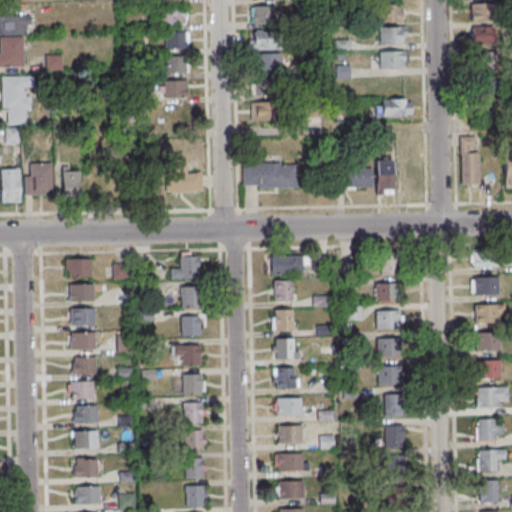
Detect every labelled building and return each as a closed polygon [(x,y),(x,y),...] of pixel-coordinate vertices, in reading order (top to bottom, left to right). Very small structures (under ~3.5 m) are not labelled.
[(471,21),(495,20),(494,3),(470,4),(471,21)] [(402,4),(379,4),(379,22),(402,22),(402,4)] [(250,7),(273,7),(274,23),(251,23),(250,7)] [(160,9),(183,9),(183,25),(160,25),(160,9)] [(29,15),(0,14),(0,34),(29,35),(29,15)] [(379,45),(405,45),(405,27),(379,27),(379,45)] [(494,27),(471,27),(471,43),(494,43),(494,27)] [(250,30),(250,49),(275,49),(275,30),(250,30)] [(163,33),(186,32),(186,49),(163,49),(163,33)] [(0,66),(23,67),(23,37),(0,37),(0,66)] [(407,68),(407,51),(379,51),(379,68),(407,68)] [(45,70),(61,70),(61,54),(45,54),(45,70)] [(163,58),(186,57),(187,73),(164,74),(163,58)] [(1,111),(7,111),(7,123),(26,123),(26,111),(31,111),(31,87),(33,87),(33,75),(1,75),(1,111)] [(251,79),(274,79),(274,95),(251,95),(251,79)] [(162,82),(185,81),(185,98),(163,98),(162,82)] [(412,115),(412,98),(375,98),(375,115),(412,115)] [(250,103),(278,102),(278,121),(250,121),(250,103)] [(165,103),(165,125),(190,125),(190,103),(165,103)] [(460,185),(478,185),(478,136),(460,136),(460,185)] [(511,158),(503,158),(503,185),(511,185),(511,158)] [(376,192),(393,192),(393,159),(376,159),(376,192)] [(186,161),(166,161),(167,193),(201,193),(201,173),(186,173),(186,161)] [(297,188),(297,162),(242,162),(242,188),(297,188)] [(50,195),(50,163),(24,163),(24,195),(50,195)] [(418,163),(401,163),(401,189),(418,189),(418,163)] [(80,167),(61,167),(61,196),(80,196),(80,167)] [(20,202),(20,168),(1,168),(1,202),(20,202)] [(121,173),(89,173),(89,198),(121,198),(121,173)] [(347,173),(347,187),(369,187),(369,173),(347,173)] [(470,251),(470,266),(498,266),(498,251),(470,251)] [(379,274),(401,274),(401,253),(379,253),(379,274)] [(198,278),(198,254),(180,254),(180,268),(171,268),(171,278),(198,278)] [(270,273),(303,273),(303,254),(270,254),(270,273)] [(328,270),(328,256),(313,256),(313,270),(328,270)] [(90,258),(64,258),(64,276),(90,276),(90,258)] [(498,276),(470,276),(470,294),(498,294),(498,276)] [(292,300),(292,280),(273,280),(273,300),(292,300)] [(397,283),(374,283),(374,301),(397,301),(397,283)] [(69,285),(93,285),(93,302),(69,303),(69,285)] [(196,285),(180,285),(180,306),(196,306),(196,285)] [(503,322),(503,303),(475,303),(475,322),(503,322)] [(69,309),(92,309),(92,326),(69,327),(69,309)] [(271,329),(292,329),(292,309),(271,309),(271,329)] [(374,309),(374,327),(400,327),(400,309),(374,309)] [(180,335),(199,335),(199,314),(180,314),(180,335)] [(476,332),(476,350),(499,350),(499,332),(476,332)] [(70,334),(93,333),(93,350),(70,351),(70,334)] [(272,338),(272,358),(296,358),(296,338),(272,338)] [(377,355),(397,355),(397,339),(377,339),(377,355)] [(177,365),(200,365),(200,344),(177,344),(177,365)] [(73,358),(94,358),(94,374),(71,375),(70,363),(73,363),(73,358)] [(500,377),(500,359),(475,359),(475,377),(500,377)] [(400,382),(400,366),(376,366),(376,382),(400,382)] [(298,376),(290,376),(290,367),(272,367),(272,388),(298,388),(298,376)] [(180,376),(199,375),(199,395),(181,396),(180,376)] [(69,382),(92,382),(92,399),(69,399),(69,382)] [(476,407),(507,407),(507,386),(476,386),(476,407)] [(383,416),(401,415),(400,393),(383,394),(383,416)] [(275,400),(299,399),(299,416),(275,417),(275,400)] [(182,404),(200,404),(201,424),(182,424),(182,404)] [(72,407),(95,406),(96,423),(72,424),(72,407)] [(475,440),(501,440),(501,418),(475,418),(475,440)] [(403,424),(384,424),(384,444),(403,444),(403,424)] [(276,427),(299,426),(300,443),(276,444),(276,427)] [(182,432),(200,431),(201,451),(182,452),(182,432)] [(73,433),(96,432),(96,449),(73,450),(73,433)] [(503,449),(476,449),(476,470),(495,470),(495,460),(503,460),(503,449)] [(276,455),(300,454),(300,471),(276,472),(276,455)] [(97,458),(72,458),(72,477),(97,477),(97,458)] [(182,459),(201,458),(201,479),(183,479),(182,459)] [(399,477),(404,463),(391,458),(385,472),(399,477)] [(497,502),(497,479),(478,479),(478,502),(497,502)] [(277,482),(301,482),(301,499),(278,499),(277,482)] [(381,485),(381,505),(403,505),(403,485),(381,485)] [(74,488),(97,487),(98,504),(74,505),(74,488)] [(183,488),(202,487),(202,507),(184,508),(183,488)]
